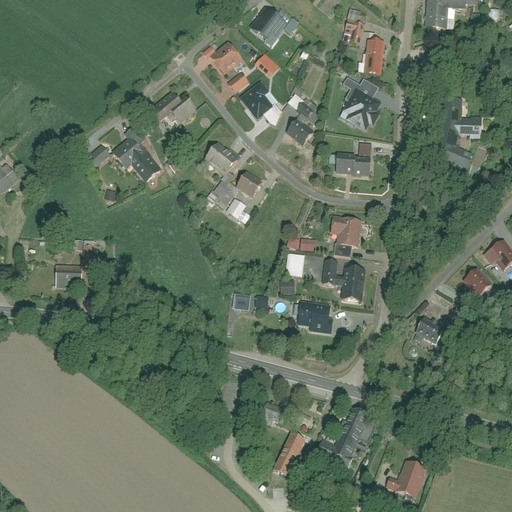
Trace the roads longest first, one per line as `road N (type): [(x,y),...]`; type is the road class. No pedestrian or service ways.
road 1 (residential): [(394,208),(336,204),(301,191),(183,65),(93,141)]
road 2 (secondary): [(248,364),(85,324),(0,313)]
road 3 (unclassified): [(394,208),(408,0)]
road 4 (secondary): [(511,434),(342,389)]
road 5 (unclassified): [(387,331),(511,217)]
road 6 (residential): [(248,364),(231,417),(229,461),(271,511)]
road 7 (unclassified): [(387,331),(394,208)]
